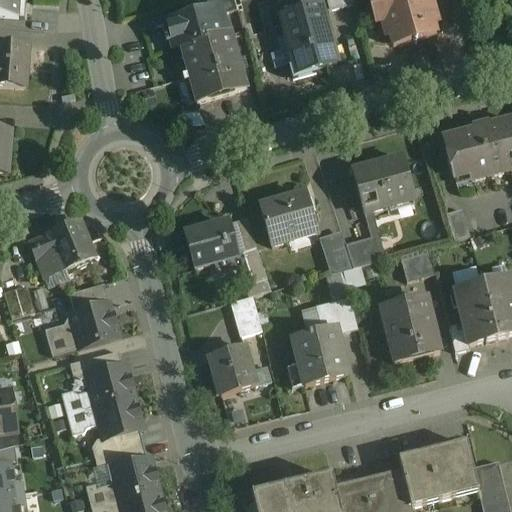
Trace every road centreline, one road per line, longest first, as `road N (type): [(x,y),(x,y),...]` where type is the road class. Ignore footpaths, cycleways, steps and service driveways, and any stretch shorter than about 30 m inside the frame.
road 1 (tertiary): [(170,161),(511,69)]
road 2 (residential): [(197,466),(511,386)]
road 3 (residential): [(138,225),(197,466)]
road 4 (residential): [(114,126),(90,0)]
